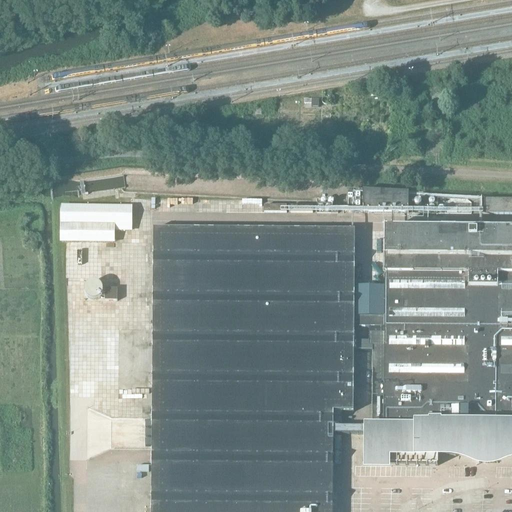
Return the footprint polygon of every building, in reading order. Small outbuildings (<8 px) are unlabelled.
[(409,214),(409,194),(363,191),(348,191),(348,214),(409,214)] [(483,215),(511,215),(511,201),(483,201),(483,215)] [(154,230),(151,511),(332,511),(333,503),(333,435),(333,428),(341,428),(341,412),(353,412),(354,352),(354,343),(354,328),(355,287),(355,231),(154,230)] [(333,428),(333,435),(367,435),(366,465),(438,466),(438,456),(479,456),(479,463),(486,463),(486,456),(511,456),(511,233),(386,232),(386,231),(385,231),(385,261),(386,261),(386,287),(376,287),(355,287),(354,328),(369,329),(369,333),(369,343),(354,343),(354,352),(373,352),(372,428),(341,428),(333,428)] [(117,301),(117,289),(105,289),(105,301),(117,301)]
